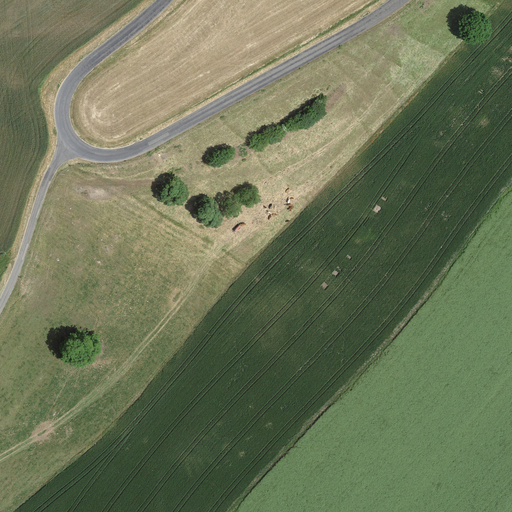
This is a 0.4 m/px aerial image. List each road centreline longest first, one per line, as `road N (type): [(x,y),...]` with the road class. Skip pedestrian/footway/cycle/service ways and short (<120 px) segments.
road 1 (unclassified): [(393,0),(131,149),(91,155),(67,141),(64,91),(161,0)]
road 2 (track): [(67,141),(34,200),(0,298)]
